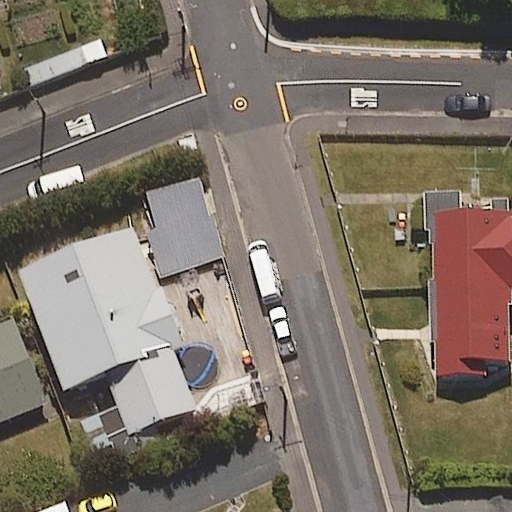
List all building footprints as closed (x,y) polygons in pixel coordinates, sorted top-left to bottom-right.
[(108,57),(101,41),(24,70),(31,87),(108,57)] [(166,275),(222,258),(199,180),(143,197),(166,275)] [(511,290),(511,212),(460,214),(459,193),(425,193),(426,234),(435,234),(438,378),(487,377),(487,363),(511,362),(511,338),(511,291),(511,290)] [(129,434),(196,408),(174,352),(178,350),(186,347),(163,286),(155,289),(131,228),(18,273),(64,391),(106,375),(129,434)] [(12,321),(0,326),(0,423),(48,404),(12,321)]
